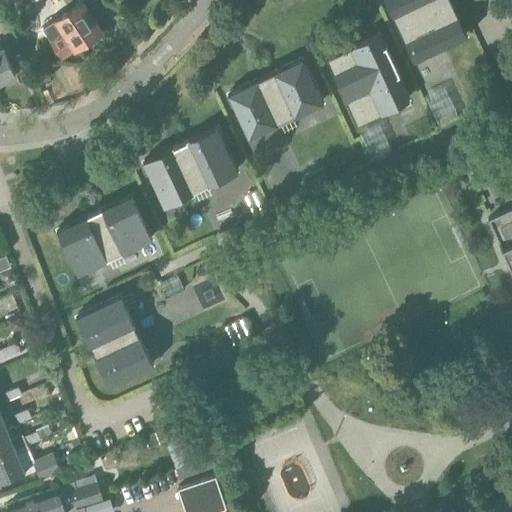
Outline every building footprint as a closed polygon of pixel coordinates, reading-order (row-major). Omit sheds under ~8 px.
[(0,0),(0,30),(15,23),(5,3),(9,1),(8,0),(0,0)] [(386,0),(413,57),(465,33),(449,0),(386,0)] [(82,1),(56,18),(57,19),(43,27),(51,39),(61,55),(75,46),(75,47),(101,30),(82,1)] [(398,73),(385,43),(383,44),(378,31),(326,55),(332,68),(346,97),(357,120),(407,97),(397,73),(398,73)] [(0,80),(14,74),(1,47),(0,47),(0,80)] [(277,121),(304,108),(321,100),(301,56),(228,91),(248,134),(277,121)] [(192,190),(208,182),(236,169),(216,125),(143,159),(163,203),(192,190)] [(122,251),(133,245),(150,237),(130,193),(57,228),(78,271),(106,258),(122,250),(122,251)] [(511,205),(487,217),(511,268),(511,205)] [(0,270),(11,266),(6,254),(0,256),(0,270)] [(11,266),(0,270),(0,271),(3,280),(9,282),(16,279),(11,266)] [(120,294),(76,315),(109,384),(152,363),(120,294)] [(20,316),(9,320),(12,328),(17,330),(24,327),(20,316)] [(0,348),(0,358),(21,350),(18,344),(13,343),(0,348)] [(227,383),(211,390),(232,434),(248,426),(227,383)] [(19,385),(4,391),(8,400),(22,394),(19,385)] [(32,417),(28,408),(13,414),(17,422),(32,417)] [(177,421),(191,462),(212,455),(201,420),(195,422),(192,416),(177,421)] [(41,437),(52,432),(49,425),(38,430),(24,435),(23,433),(11,438),(6,425),(0,427),(0,454),(16,448),(27,443),(27,445),(42,439),(41,437)] [(155,431),(144,436),(148,447),(160,442),(155,431)] [(87,457),(83,447),(66,455),(71,464),(87,457)] [(21,461),(16,448),(0,454),(0,482),(35,467),(41,480),(62,471),(53,452),(34,460),(32,456),(21,461)] [(202,459),(205,468),(214,465),(212,456),(202,459)] [(214,472),(176,485),(185,511),(203,511),(225,505),(214,472)] [(101,499),(101,500),(103,499),(95,474),(58,486),(9,502),(11,511),(16,511),(29,509),(30,511),(47,507),(48,509),(63,504),(65,508),(69,507),(73,503),(73,501),(89,496),(91,502),(101,499)] [(30,511),(29,509),(16,511),(77,511),(76,508),(83,506),(101,500),(101,499),(91,502),(89,496),(73,501),(73,503),(69,507),(65,508),(63,504),(48,509),(47,507),(30,511)] [(109,498),(86,506),(88,511),(107,511),(113,510),(109,498)]
